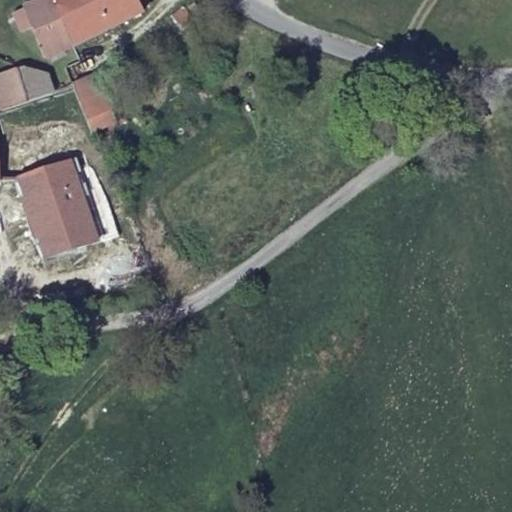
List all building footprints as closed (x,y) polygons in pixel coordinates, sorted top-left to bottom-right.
[(62,0),(34,0),(22,7),(34,30),(44,28),(56,54),(85,37),(62,0)] [(143,0),(62,0),(85,37),(143,0)] [(215,35),(203,47),(216,61),(229,49),(215,35)] [(0,90),(4,109),(69,89),(62,72),(33,61),(0,73),(0,90)] [(83,83),(104,132),(126,123),(122,113),(131,109),(126,96),(116,73),(96,80),(83,83)] [(20,171),(50,249),(103,229),(72,151),(20,171)]
